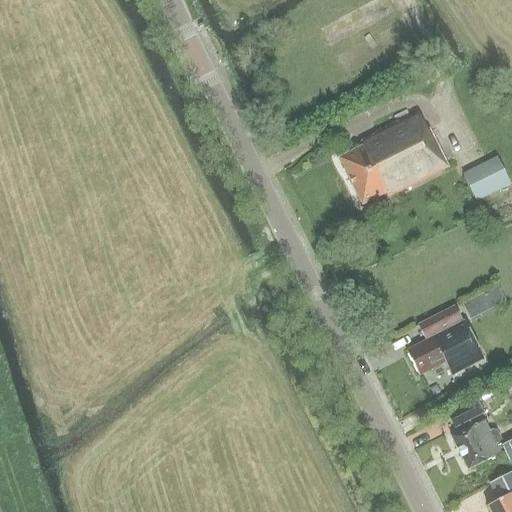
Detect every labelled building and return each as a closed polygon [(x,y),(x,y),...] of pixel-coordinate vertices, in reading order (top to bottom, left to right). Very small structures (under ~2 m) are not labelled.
[(426,130),(418,114),(359,143),(362,148),(339,159),(362,206),(385,194),(387,199),(448,169),(428,129),(426,130)] [(477,202),(510,185),(497,157),(463,174),(477,202)] [(499,287),(463,305),(470,320),(506,301),(499,287)] [(417,326),(426,342),(463,323),(454,306),(417,326)] [(453,377),(485,360),(465,322),(463,323),(426,342),(406,352),(419,376),(445,362),(453,377)] [(484,414),(477,399),(446,415),(454,430),(484,414)] [(488,432),(483,422),(451,438),(468,471),(500,454),(495,445),(498,443),(501,439),(497,430),(492,430),(488,432)] [(507,461),(511,458),(511,439),(500,446),(507,461)] [(489,511),(511,511),(511,475),(511,474),(491,485),(499,501),(487,507),(489,511)]
